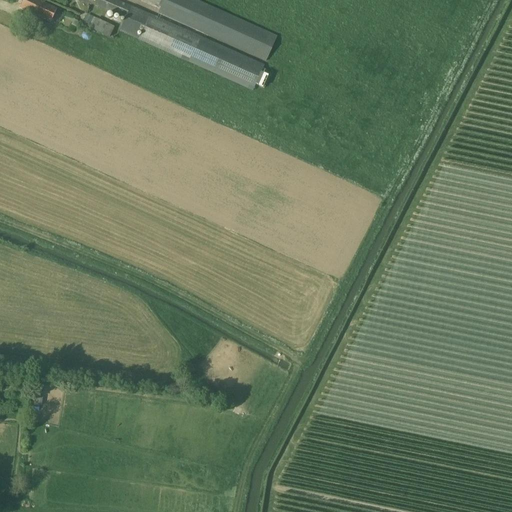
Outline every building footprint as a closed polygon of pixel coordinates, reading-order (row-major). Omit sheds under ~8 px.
[(23,0),(20,9),(51,23),(57,9),(36,0),(23,0)] [(120,32),(190,63),(252,91),(263,67),(201,39),(131,7),(113,0),(78,0),(125,20),(120,32)] [(205,11),(180,0),(141,0),(156,6),(156,7),(160,9),(163,10),(161,15),(194,29),(266,61),(278,35),(209,4),(205,11)] [(82,26),(91,29),(95,19),(87,14),(82,26)] [(95,19),(91,29),(109,38),(114,27),(95,18),(95,19)]
